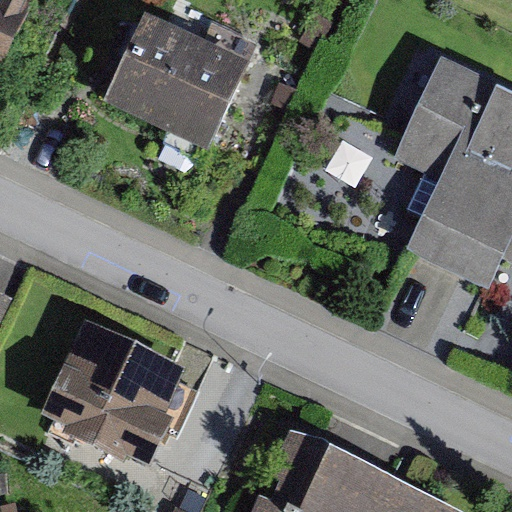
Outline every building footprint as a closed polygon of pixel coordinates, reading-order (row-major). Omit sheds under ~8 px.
[(0,0),(0,74),(27,0),(0,0)] [(283,90),(159,33),(124,107),(249,164),(283,90)] [(511,287),(511,95),(450,66),(402,165),(465,195),(438,252),(511,287)] [(28,302),(0,290),(0,355),(4,357),(28,302)] [(216,377),(111,328),(64,426),(170,476),(216,377)] [(468,511),(321,438),(283,511),(468,511)]
